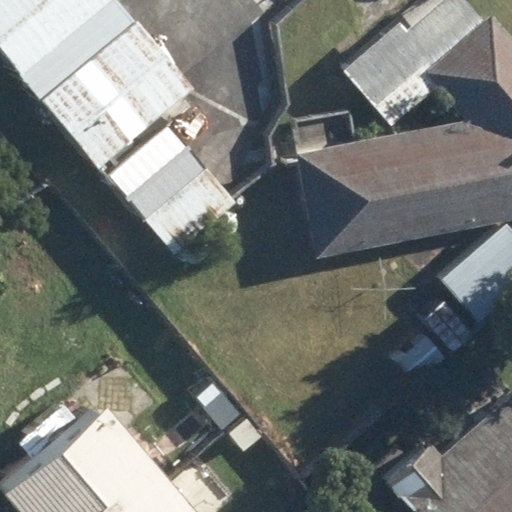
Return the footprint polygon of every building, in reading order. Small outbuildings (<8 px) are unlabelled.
[(116,0),(0,0),(0,49),(101,171),(194,94),(116,0)] [(288,155),(307,257),(511,219),(511,51),(480,15),(473,21),(454,0),(434,0),(399,31),(393,24),(336,74),(383,127),(427,88),(459,124),(288,155)] [(169,127),(111,175),(176,255),(235,206),(169,127)] [(436,281),(472,322),(511,286),(511,237),(501,224),(436,281)] [(366,477),(396,511),(511,511),(511,398),(499,384),(418,455),(406,442),(366,477)] [(196,511),(112,411),(12,495),(25,511),(196,511)]
